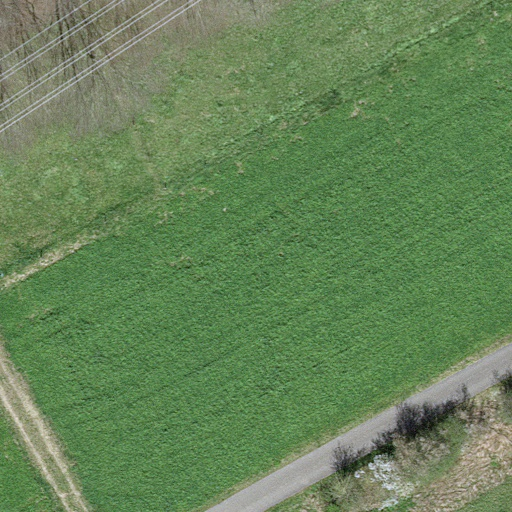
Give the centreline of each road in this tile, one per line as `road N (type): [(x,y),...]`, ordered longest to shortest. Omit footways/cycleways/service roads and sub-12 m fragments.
road 1 (track): [(234,511),(511,359)]
road 2 (track): [(0,371),(80,511)]
